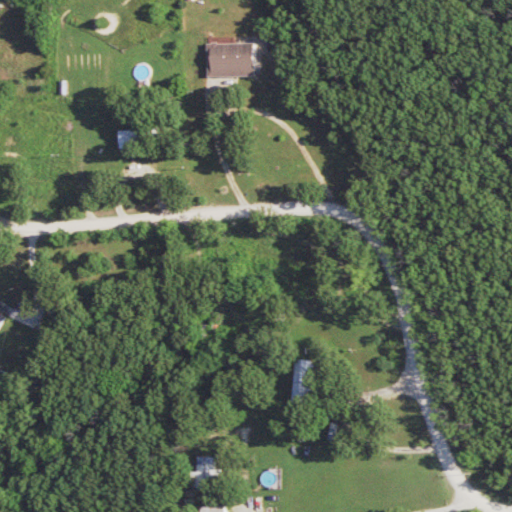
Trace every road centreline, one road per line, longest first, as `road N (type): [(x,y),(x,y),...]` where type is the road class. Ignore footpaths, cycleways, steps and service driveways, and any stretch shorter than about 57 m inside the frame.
road 1 (residential): [(511,510),(467,501),(409,395),(364,225),(324,210),(275,209),(77,227),(16,227),(0,219)]
road 2 (residential): [(249,211),(253,192),(314,181),(335,188),(335,214)]
